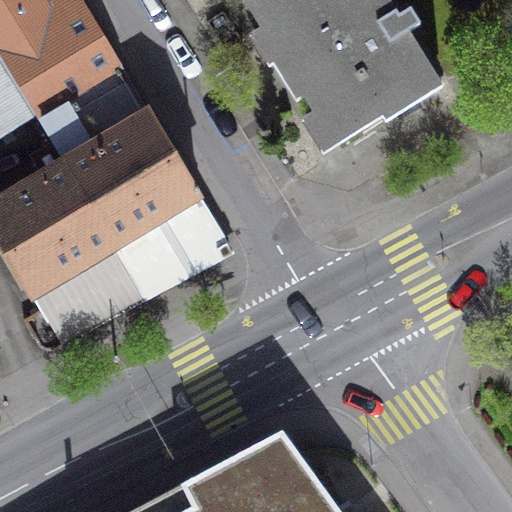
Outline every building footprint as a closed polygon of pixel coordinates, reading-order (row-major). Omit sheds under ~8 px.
[(0,0),(0,59),(4,58),(37,113),(40,118),(38,119),(52,143),(131,275),(130,276),(145,302),(226,259),(230,245),(199,196),(197,198),(79,0),(0,0)] [(439,88),(384,0),(248,0),(283,56),(272,63),(296,102),(307,95),(338,144),(382,117),(385,122),(439,88)] [(0,136),(37,113),(4,58),(0,59),(0,136)] [(131,275),(52,143),(30,156),(43,178),(0,203),(0,243),(48,324),(130,276),(131,275)] [(338,511),(295,453),(227,489),(221,479),(215,468),(130,511),(338,511)]
